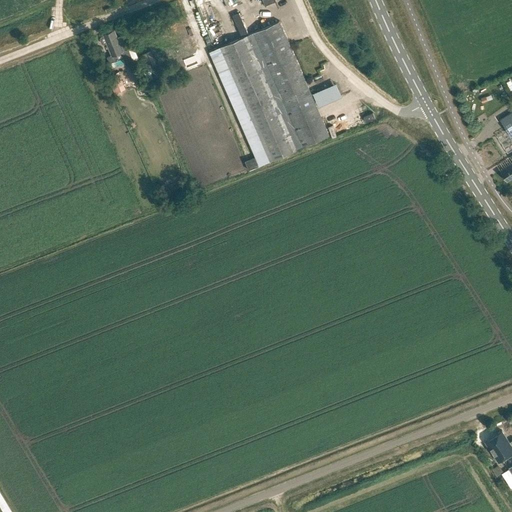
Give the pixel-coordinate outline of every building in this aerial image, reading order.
[(208,25),(213,22),(205,7),(200,10),(208,25)] [(239,11),(232,14),(239,32),(246,29),(239,11)] [(279,21),(208,52),(257,166),(329,134),(279,21)] [(126,65),(138,60),(134,48),(128,50),(128,49),(123,51),(114,30),(103,34),(104,36),(101,37),(101,40),(102,44),(104,44),(107,44),(111,55),(107,56),(109,63),(123,58),(126,65)] [(154,60),(150,50),(146,52),(149,62),(154,60)] [(118,71),(107,75),(114,93),(125,88),(118,71)] [(511,136),(511,134),(511,111),(500,119),(511,136)] [(375,118),(372,112),(363,117),(365,122),(375,118)] [(507,152),(511,148),(511,139),(505,128),(495,134),(507,152)] [(507,181),(511,177),(511,154),(510,156),(511,159),(511,162),(501,170),(507,181)] [(165,187),(167,194),(182,188),(184,193),(190,191),(187,185),(182,187),(180,181),(165,187)] [(502,430),(485,441),(490,449),(489,449),(493,456),(494,455),(498,461),(511,452),(511,439),(509,442),(502,430)] [(503,472),(498,465),(492,469),(496,476),(503,472)] [(511,487),(511,471),(510,469),(502,474),(511,488),(511,487)]
